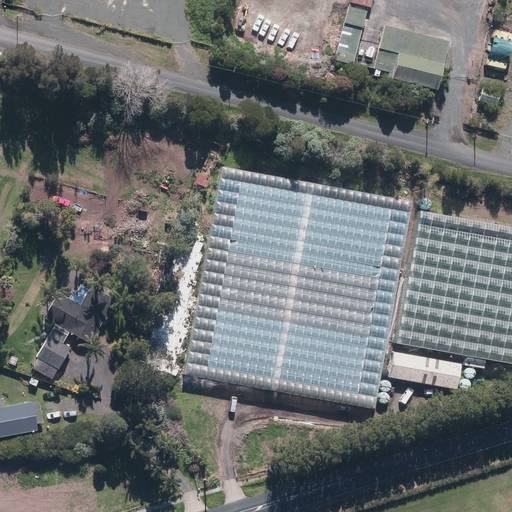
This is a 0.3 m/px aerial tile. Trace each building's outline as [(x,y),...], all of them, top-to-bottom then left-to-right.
[(393,79),(435,90),(448,43),(385,26),(383,34),(362,28),(366,13),(348,9),(335,60),(353,65),(353,64),(394,74),(393,79)] [(479,102),(496,107),(500,94),(482,89),(479,102)] [(183,375),(371,411),(409,202),(221,168),(183,375)] [(422,199),(420,200),(418,201),(417,203),(417,205),(417,207),(418,209),(419,210),(421,211),(423,211),(425,211),(427,210),(428,209),(429,207),(429,205),(429,203),(428,201),(426,200),(424,199),(422,199)] [(393,344),(511,365),(511,228),(417,211),(393,344)] [(31,371),(50,382),(57,369),(59,370),(70,349),(63,344),(70,332),(92,345),(100,331),(98,330),(102,321),(104,323),(115,303),(91,289),(81,306),(59,293),(45,318),(55,324),(36,357),(38,358),(31,371)] [(127,359),(112,353),(106,367),(121,373),(127,359)] [(386,379),(454,391),(459,366),(390,353),(386,379)] [(483,361),(463,358),(461,366),(482,369),(483,361)] [(466,369),(464,369),(463,370),(462,372),(461,374),(461,376),(462,378),(463,379),(465,380),(467,381),(469,380),(471,379),(472,378),(473,376),(473,374),(473,372),(472,371),(470,369),(468,369),(466,369)] [(461,380),(460,381),(458,382),(457,384),(456,386),(457,388),(457,389),(459,391),(460,392),(462,392),(464,392),(466,391),(467,389),(468,388),(468,386),(468,384),(467,382),(465,381),(463,380),(461,380)] [(382,381),(380,382),(378,383),(377,385),(377,387),(377,389),(378,391),(379,392),(381,393),(383,393),(385,393),(387,392),(388,391),(389,389),(389,387),(388,385),(387,383),(386,382),(384,381),(382,381)] [(380,393),(378,394),(376,395),(375,397),(375,399),(375,401),(376,403),(377,404),(379,405),(381,405),(383,405),(384,404),(386,403),(386,401),(387,399),(386,397),(385,395),(384,394),(382,393),(380,393)] [(0,409),(0,435),(37,429),(32,404),(0,409)] [(316,438),(315,430),(304,430),(304,432),(279,433),(280,445),(303,444),(303,439),(316,438)]
